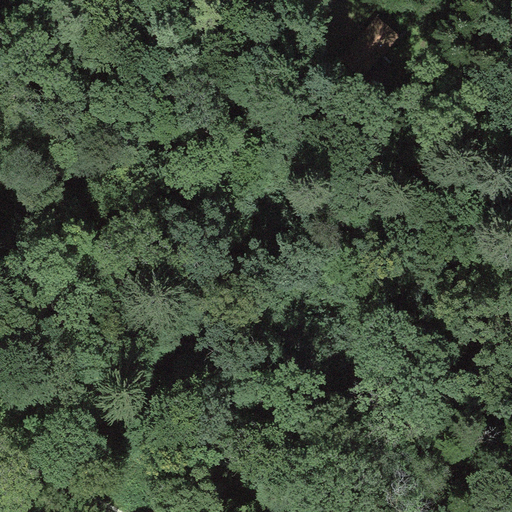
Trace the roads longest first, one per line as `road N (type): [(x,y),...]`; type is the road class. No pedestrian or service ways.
road 1 (track): [(316,0),(0,360)]
road 2 (track): [(0,447),(112,511)]
